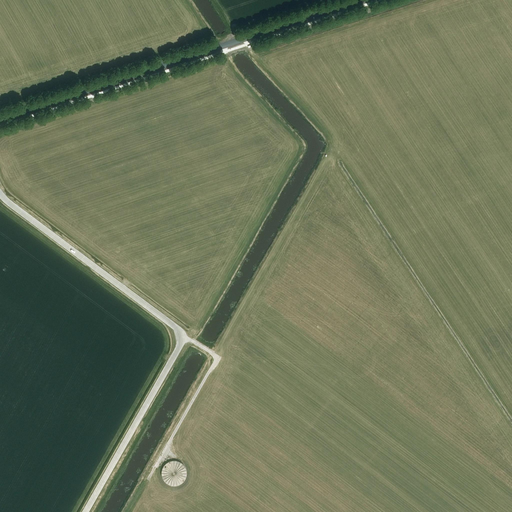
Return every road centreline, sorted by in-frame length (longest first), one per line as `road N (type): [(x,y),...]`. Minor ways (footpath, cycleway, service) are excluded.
road 1 (tertiary): [(84,511),(181,336),(0,194)]
road 2 (secondary): [(0,119),(362,0)]
